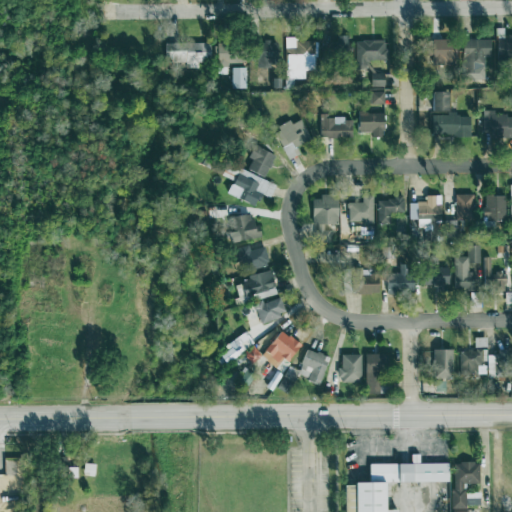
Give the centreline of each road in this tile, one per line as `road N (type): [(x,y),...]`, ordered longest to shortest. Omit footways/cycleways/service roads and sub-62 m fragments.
road 1 (residential): [(511,318),(337,316),(308,290),(288,208),(302,180),(326,168),(511,165)]
road 2 (tertiary): [(511,413),(0,417)]
road 3 (residential): [(511,6),(107,11)]
road 4 (residential): [(405,0),(407,165)]
